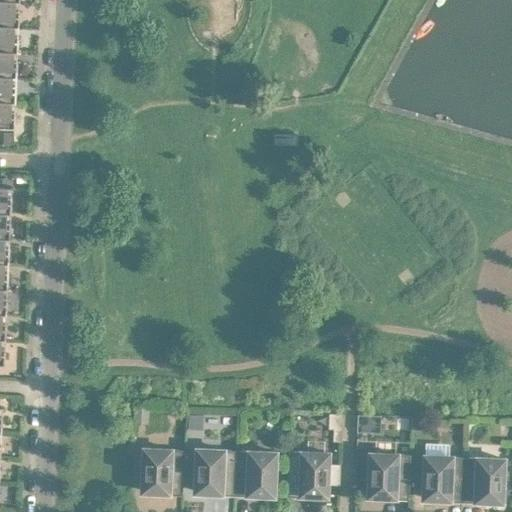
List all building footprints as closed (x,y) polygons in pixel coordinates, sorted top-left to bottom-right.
[(0,0),(0,25),(19,27),(20,11),(15,11),(15,2),(19,2),(19,4),(20,4),(20,1),(0,0)] [(0,25),(0,50),(18,52),(19,36),(14,36),(14,27),(18,27),(18,29),(19,30),(19,27),(0,25)] [(0,50),(0,76),(17,77),(17,61),(13,61),(13,52),(17,52),(16,55),(18,55),(18,52),(0,50)] [(0,76),(0,101),(16,102),(16,86),(12,86),(12,78),(16,78),(15,80),(17,80),(17,77),(0,76)] [(16,102),(0,101),(0,127),(15,128),(15,112),(10,111),(11,103),(14,103),(14,105),(16,105),(16,102)] [(3,132),(3,144),(14,144),(14,132),(3,132)] [(0,212),(11,213),(12,198),(7,197),(7,187),(3,187),(0,186),(0,212)] [(0,212),(0,237),(10,238),(11,223),(6,222),(6,214),(10,214),(9,216),(11,216),(11,213),(0,212)] [(0,237),(0,262),(9,263),(10,248),(5,248),(5,239),(8,239),(8,241),(10,241),(10,238),(0,237)] [(0,262),(0,288),(8,289),(8,273),(4,273),(4,264),(7,264),(7,266),(9,266),(9,263),(0,262)] [(136,406),(135,425),(148,426),(149,407),(136,406)] [(189,415),(188,428),(203,429),(204,415),(189,415)] [(369,423),(369,416),(358,415),(358,427),(365,427),(369,423)] [(412,418),(412,430),(424,430),(424,418),(412,418)] [(168,495),(182,495),(184,450),(144,448),(142,491),(168,492),(168,495)] [(220,495),(234,496),(236,451),(197,449),(195,492),(220,493),(220,495)] [(236,451),(234,496),(248,496),(248,494),(274,495),(276,452),(236,451)] [(301,495),(327,496),(327,484),(328,464),(329,453),(288,451),(287,496),(301,497),(301,495)] [(394,499),(408,500),(410,455),(370,453),(369,496),(394,497),(394,499)] [(448,502),(462,502),(464,457),(425,455),(423,498),(448,499),(448,502)] [(464,457),(462,502),(477,503),(477,500),(502,502),(504,459),(464,457)] [(328,464),(327,484),(339,485),(340,465),(328,464)]
